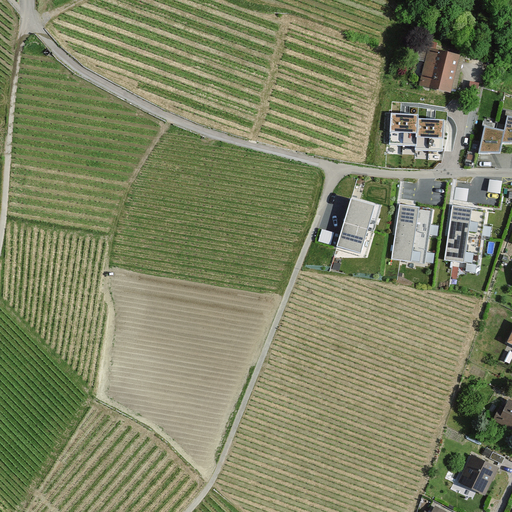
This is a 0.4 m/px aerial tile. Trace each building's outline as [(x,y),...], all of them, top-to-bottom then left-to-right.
[(464,57),(429,49),(420,87),(455,95),(464,57)] [(480,83),(470,82),(467,98),(477,100),(480,83)] [(401,128),(400,146),(446,148),(447,117),(391,114),(390,128),(401,128)] [(511,118),(507,118),(504,133),(485,129),(480,155),(499,155),(503,144),(511,143),(511,118)] [(501,192),(503,180),(491,178),(489,190),(501,192)] [(468,200),(471,188),(460,186),(458,198),(468,200)] [(360,253),(375,205),(352,198),(337,245),(360,253)] [(476,264),(485,209),(454,204),(445,259),(476,264)] [(423,264),(432,210),(401,205),(392,259),(423,264)] [(319,240),(330,243),(334,231),(323,227),(319,240)] [(511,403),(500,425),(511,431),(511,403)] [(473,453),(458,482),(486,497),(501,468),(473,453)]
